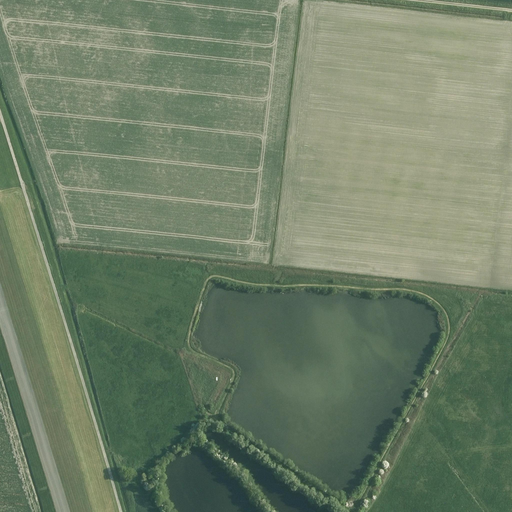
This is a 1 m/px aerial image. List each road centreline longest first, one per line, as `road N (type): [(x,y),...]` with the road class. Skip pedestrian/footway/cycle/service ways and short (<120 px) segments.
road 1 (track): [(122,511),(0,110)]
road 2 (track): [(0,285),(63,511)]
